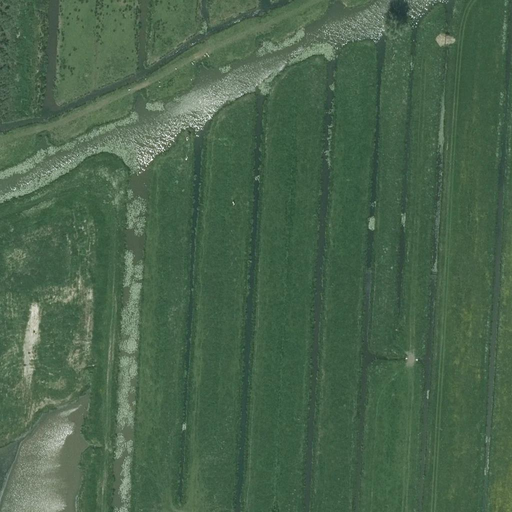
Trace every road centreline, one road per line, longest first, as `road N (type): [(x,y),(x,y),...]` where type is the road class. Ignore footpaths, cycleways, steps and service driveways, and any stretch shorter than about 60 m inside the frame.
road 1 (track): [(105,511),(114,207),(88,178),(0,213)]
road 2 (track): [(0,133),(106,101),(318,0)]
